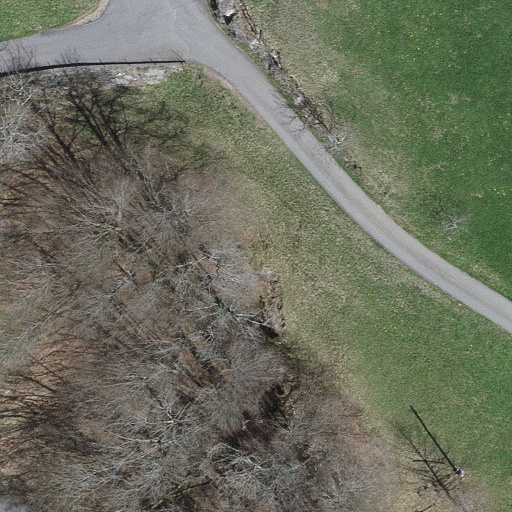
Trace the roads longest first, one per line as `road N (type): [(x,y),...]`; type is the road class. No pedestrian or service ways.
road 1 (track): [(176,0),(390,243),(511,316)]
road 2 (unclassified): [(167,0),(110,32),(0,46)]
